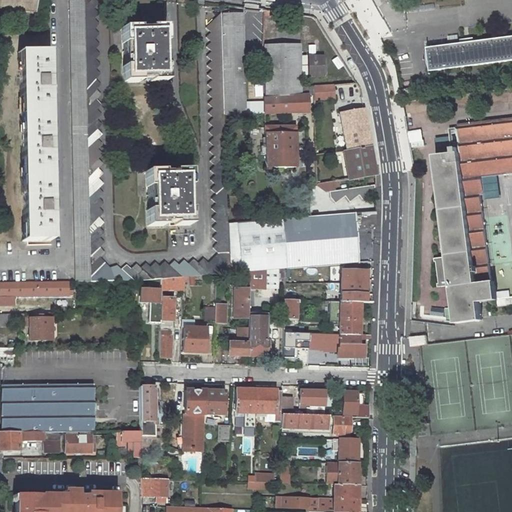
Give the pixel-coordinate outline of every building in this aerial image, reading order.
[(0,0),(0,7),(32,11),(33,0),(0,0)] [(69,0),(75,282),(90,282),(83,0),(69,0)] [(182,277),(229,273),(227,223),(223,116),(220,13),(205,28),(210,33),(206,37),(211,42),(206,47),(211,52),(206,56),(212,61),(207,66),(212,71),(207,75),(212,80),(207,85),(212,90),(207,94),(213,99),(208,104),(213,109),(208,113),(213,118),(208,123),(213,128),(209,132),(214,137),(209,142),(214,147),(209,152),(214,157),(209,162),(215,166),(210,171),(215,176),(210,181),(215,185),(210,190),(215,195),(211,200),(216,205),(211,209),(216,214),(211,219),(216,224),(212,228),(216,233),(212,238),(217,243),(212,248),(218,254),(208,264),(202,259),(198,264),(193,260),(188,265),(183,260),(179,266),(173,261),(169,267),(164,262),(159,267),(154,263),(150,268),(145,264),(140,269),(135,264),(131,270),(125,265),(120,270),(116,266),(108,268),(99,258),(103,253),(98,248),(103,243),(98,238),(103,233),(98,228),(103,223),(98,218),(102,213),(97,208),(102,203),(97,199),(102,193),(97,189),(102,184),(97,179),(102,174),(97,169),(101,164),(96,159),(101,154),(96,149),(101,144),(96,139),(101,134),(96,129),(100,124),(95,119),(100,114),(95,109),(100,104),(95,99),(100,94),(95,90),(100,84),(95,80),(99,75),(94,70),(99,65),(94,60),(99,55),(94,50),(99,44),(94,39),(98,34),(94,29),(98,24),(93,19),(98,14),(93,9),(98,4),(94,0),(90,0),(89,2),(87,0),(83,0),(90,282),(136,281),(166,279),(182,277)] [(220,9),(220,13),(223,116),(244,116),(242,15),(240,15),(228,15),(228,10),(220,9)] [(166,82),(164,27),(121,28),(122,83),(166,82)] [(511,36),(428,48),(431,71),(511,60),(511,36)] [(264,46),(265,98),(299,95),(299,45),(264,46)] [(19,52),(23,241),(51,241),(50,214),(52,214),(51,203),(50,203),(49,152),(50,152),(50,141),(48,141),(47,89),(49,89),(48,78),(47,78),(46,52),(19,52)] [(309,58),(309,75),(319,75),(319,76),(325,76),(325,60),(322,60),(322,57),(309,58)] [(313,100),(335,99),(334,85),(312,86),(313,94),(313,100)] [(312,86),(301,87),(301,95),(306,95),(313,94),(312,86)] [(401,90),(402,99),(415,96),(413,88),(401,90)] [(263,114),(263,115),(307,114),(306,95),(301,95),(299,95),(265,98),(263,98),(263,103),(263,114)] [(364,110),(339,114),(346,152),(370,147),(364,110)] [(455,153),(436,155),(448,257),(435,258),(435,262),(437,262),(439,283),(438,284),(438,287),(452,285),(457,324),(482,320),(479,302),(498,300),(498,299),(495,281),(492,282),(480,186),(484,186),(482,177),(511,172),(511,118),(457,126),(460,148),(454,148),(455,153)] [(266,155),(266,168),(295,168),(294,127),(265,127),(265,138),(266,155)] [(423,130),(410,131),(411,147),(424,146),(423,130)] [(346,152),(342,152),(348,180),(375,175),(370,147),(346,152)] [(146,226),(190,225),(188,170),(145,172),(146,226)] [(319,192),(334,190),(333,181),(317,184),(319,192)] [(376,185),(329,192),(330,197),(335,204),(345,196),(349,202),(359,195),(363,201),(372,195),(375,195),(376,185)] [(375,212),(227,223),(229,273),(238,273),(241,272),(246,272),(249,272),(285,269),(292,268),(343,265),(357,264),(358,264),(356,230),(368,229),(368,226),(375,225),(375,212)] [(343,265),(343,271),(357,272),(357,264),(343,265)] [(285,269),(284,279),(284,287),(293,288),(292,268),(285,269)] [(264,289),(278,289),(278,274),(280,274),(279,279),(284,279),(285,269),(249,272),(249,289),(264,289)] [(359,303),(371,303),(371,294),(364,294),(364,272),(357,272),(343,271),(340,271),(340,280),(337,280),(337,285),(340,285),(339,303),(359,303)] [(182,277),(166,279),(166,291),(182,290),(182,277)] [(0,282),(0,305),(5,306),(5,304),(13,304),(12,295),(38,295),(37,292),(51,291),(51,283),(37,283),(37,282),(0,282)] [(234,318),(248,318),(248,315),(249,290),(235,289),(234,318)] [(147,321),(159,321),(160,299),(160,290),(140,290),(140,302),(148,303),(147,321)] [(163,324),(163,321),(171,322),(172,294),(163,293),(163,299),(160,299),(159,321),(160,321),(160,324),(163,324)] [(498,300),(499,306),(511,304),(511,297),(498,299),(498,300)] [(284,300),(283,319),(295,320),(295,304),(298,304),(298,301),(284,300)] [(358,335),(359,303),(339,303),(339,334),(358,335)] [(53,313),(53,305),(38,305),(38,313),(53,313)] [(214,305),(214,308),(214,323),(225,323),(226,306),(214,305)] [(204,322),(214,323),(214,308),(204,307),(204,322)] [(51,341),(51,318),(43,319),(43,316),(25,316),(25,314),(7,314),(7,320),(25,320),(25,327),(28,327),(29,341),(51,341)] [(248,318),(247,334),(247,356),(267,357),(267,342),(264,342),(265,316),(248,315),(248,318)] [(183,328),(182,353),(204,353),(205,329),(193,328),(183,328)] [(168,336),(168,332),(159,332),(158,358),(170,358),(170,336),(168,336)] [(308,334),(282,333),(282,358),(293,358),(293,341),(300,341),(300,349),(308,349),(308,348),(308,334)] [(227,356),(247,356),(247,334),(237,334),(236,344),(227,343),(227,356)] [(363,339),(370,339),(370,335),(358,335),(339,334),(308,334),(308,348),(323,348),(323,350),(337,351),(337,357),(363,358),(363,339)] [(411,338),(412,346),(420,345),(428,344),(427,336),(411,338)] [(0,356),(13,357),(13,348),(0,348),(0,356)] [(1,386),(2,432),(58,432),(64,432),(88,432),(92,432),(92,385),(1,386)] [(153,387),(139,387),(139,422),(140,422),(153,422),(153,425),(161,425),(162,422),(162,415),(159,415),(159,406),(153,406),(153,387)] [(233,417),(237,417),(237,413),(254,414),(254,390),(233,390),(233,417)] [(281,391),(254,390),(254,414),(269,414),(269,422),(280,422),(280,415),(281,398),(281,391)] [(203,414),(203,391),(183,391),(182,450),(202,451),(203,414)] [(203,391),(203,414),(222,415),(222,391),(203,391)] [(324,407),(324,394),(324,392),(298,392),(298,404),(304,404),(304,407),(310,407),(310,416),(323,416),(324,407)] [(350,414),(350,417),(350,418),(368,419),(368,406),(355,406),(356,393),(342,392),(342,402),(342,411),(342,414),(350,414)] [(291,398),(281,398),(280,415),(291,415),(291,398)] [(280,415),(280,422),(280,429),(327,430),(327,425),(327,416),(323,416),(310,416),(291,415),(280,415)] [(343,430),(349,430),(350,418),(350,417),(342,417),(327,416),(327,425),(330,425),(332,425),(332,437),(342,437),(343,430)] [(153,422),(140,422),(140,432),(140,436),(154,437),(153,425),(153,422)] [(229,442),(230,427),(217,426),(217,441),(229,442)] [(58,432),(2,432),(0,432),(0,451),(19,451),(19,441),(43,441),(43,453),(58,452),(58,432)] [(134,458),(140,458),(140,436),(140,432),(118,432),(118,433),(116,433),(116,447),(124,447),(124,445),(125,445),(125,442),(128,442),(128,452),(134,452),(134,458)] [(91,448),(94,448),(94,436),(88,436),(65,436),(64,436),(64,453),(91,453),(91,448)] [(338,463),(357,463),(357,441),(323,440),(323,446),(335,446),(335,443),(338,443),(338,463)] [(354,476),(357,476),(357,463),(338,463),(326,463),(326,485),(335,485),(356,486),(359,486),(359,479),(354,479),(354,476)] [(278,483),(289,483),(289,469),(278,469),(278,483)] [(254,482),(273,483),(273,475),(254,474),(254,477),(254,482)] [(141,497),(155,497),(155,502),(166,503),(167,480),(140,479),(141,497)] [(356,493),(356,486),(335,485),(334,499),(356,500),(356,493)] [(112,511),(113,511),(115,508),(115,493),(77,493),(77,490),(62,490),(62,496),(17,495),(17,499),(14,502),(14,510),(17,510),(16,511),(112,511)] [(306,508),(309,508),(318,508),(317,511),(356,511),(357,506),(357,500),(356,500),(334,499),(281,497),(280,507),(302,508),(306,508)]
